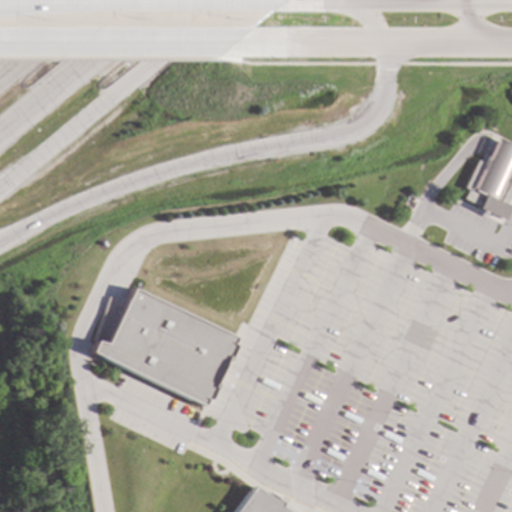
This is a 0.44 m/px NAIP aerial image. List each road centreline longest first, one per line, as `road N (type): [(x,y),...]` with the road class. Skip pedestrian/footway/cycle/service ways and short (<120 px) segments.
road 1 (trunk): [(0,244),(81,202),(188,163),(350,129),(375,103),(382,64),(369,22),(348,0)]
road 2 (trunk): [(0,190),(237,0)]
road 3 (secondary): [(226,45),(511,48)]
road 4 (secondary): [(0,45),(226,45)]
road 5 (trunk): [(0,138),(168,0)]
road 6 (trunk): [(102,0),(0,82)]
